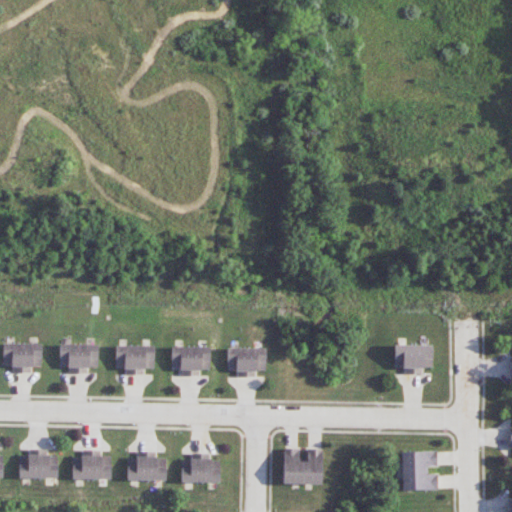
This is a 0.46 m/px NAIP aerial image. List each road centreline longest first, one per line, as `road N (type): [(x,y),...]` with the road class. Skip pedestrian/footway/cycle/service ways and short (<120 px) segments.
road 1 (residential): [(0,411),(469,425)]
road 2 (residential): [(469,511),(469,311)]
